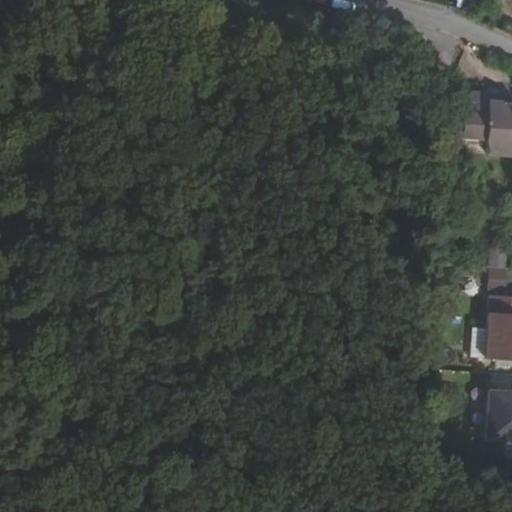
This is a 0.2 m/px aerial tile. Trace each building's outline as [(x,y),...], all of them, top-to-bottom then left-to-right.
[(511,145),(511,104),(493,103),(493,94),(474,93),(473,103),(462,102),(459,134),(492,136),(491,143),(511,145)] [(488,267),(506,268),(507,250),(489,250),(488,267)] [(502,295),(504,277),(490,275),(488,293),(502,295)] [(511,296),(489,296),(485,359),(511,360),(511,296)] [(511,391),(487,390),(484,437),(511,438),(511,391)]
